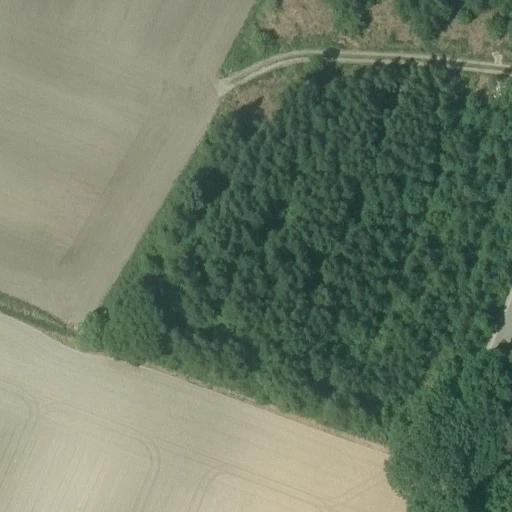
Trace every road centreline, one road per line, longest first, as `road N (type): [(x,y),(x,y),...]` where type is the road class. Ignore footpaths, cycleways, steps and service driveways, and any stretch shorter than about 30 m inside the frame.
road 1 (track): [(236,76),(293,56),(511,69)]
road 2 (unclassified): [(434,511),(511,306)]
